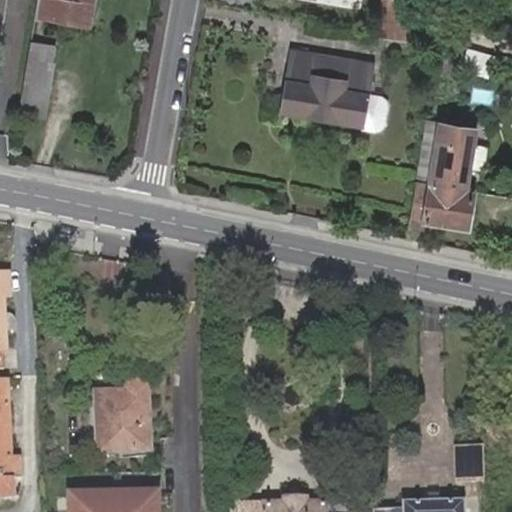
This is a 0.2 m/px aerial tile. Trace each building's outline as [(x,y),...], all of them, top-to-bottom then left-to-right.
[(36,0),(33,19),(90,29),(94,0),(36,0)] [(382,0),(377,36),(408,42),(415,6),(382,0)] [(53,45),(29,41),(26,60),(51,64),(53,45)] [(291,54),(281,111),(359,124),(358,130),(374,133),(383,127),(387,106),(380,98),(365,95),(370,68),(291,54)] [(51,64),(26,60),(10,147),(36,153),(51,64)] [(424,122),(406,216),(420,218),(422,221),(424,221),(468,227),(474,191),(459,190),(467,129),(424,122)] [(406,216),(402,237),(420,241),(424,221),(422,221),(420,218),(406,216)] [(7,316),(2,317),(3,331),(15,330),(14,328),(13,325),(13,323),(12,320),(11,318),(9,317),(7,316)] [(93,394),(96,455),(148,454),(147,394),(145,387),(143,383),(140,381),(134,381),(130,382),(126,386),(124,392),(93,394)] [(11,478),(10,458),(6,383),(0,383),(0,498),(12,497),(11,478)] [(21,458),(10,458),(11,478),(22,478),(21,458)] [(373,480),(358,480),(358,496),(373,495),(373,480)] [(66,490),(66,511),(161,511),(162,488),(66,490)] [(373,511),(462,511),(463,500),(401,502),(401,508),(373,509),(373,511)] [(329,511),(329,509),(323,509),(324,503),(265,505),(264,511),(329,511)]
